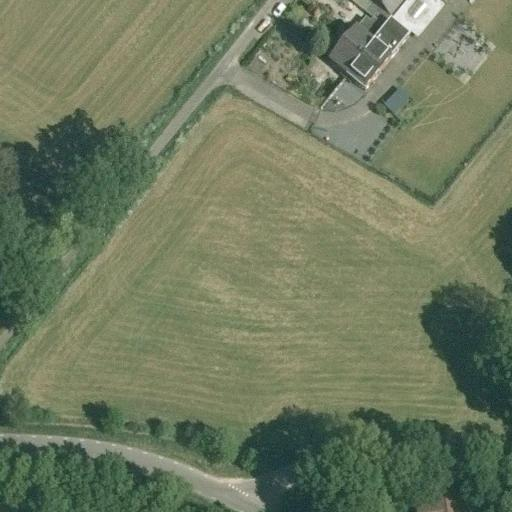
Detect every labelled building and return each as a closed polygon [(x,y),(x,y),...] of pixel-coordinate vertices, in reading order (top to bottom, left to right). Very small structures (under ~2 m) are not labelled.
[(406,0),(375,0),(372,4),(390,19),(406,0)] [(346,79),(389,27),(381,20),(377,25),(372,21),(369,25),(364,21),(329,65),(346,79)] [(406,41),(389,27),(346,79),(363,93),(406,41)] [(393,116),(408,101),(399,92),(384,107),(393,116)] [(464,511),(462,498),(426,504),(427,505),(416,507),(416,511),(464,511)]
